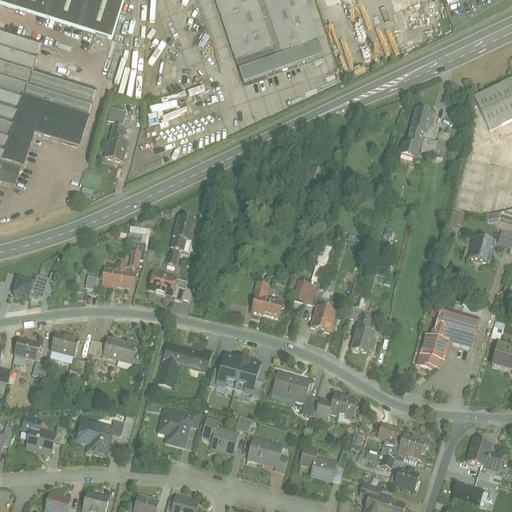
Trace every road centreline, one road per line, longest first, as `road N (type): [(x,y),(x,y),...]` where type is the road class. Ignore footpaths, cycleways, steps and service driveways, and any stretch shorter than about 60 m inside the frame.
road 1 (secondary): [(511,29),(121,209),(0,251)]
road 2 (residential): [(0,323),(86,311),(217,325),(310,353),(391,401),(455,415)]
road 3 (residential): [(224,488),(125,475),(31,479)]
